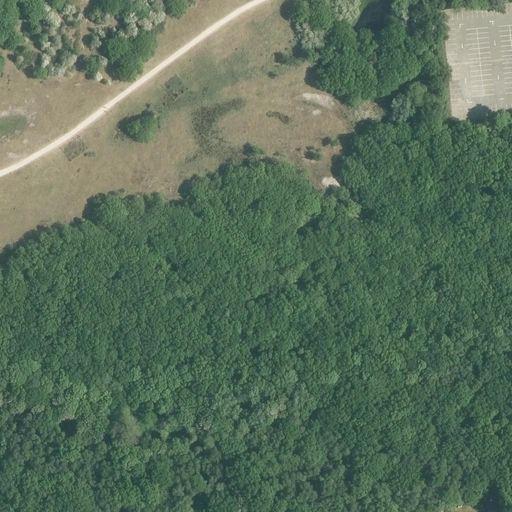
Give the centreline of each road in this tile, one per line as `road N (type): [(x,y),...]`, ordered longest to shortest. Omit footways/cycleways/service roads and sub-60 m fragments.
road 1 (unknown): [(511,365),(113,446),(45,413),(0,410)]
road 2 (track): [(511,434),(478,434),(349,469),(269,470),(142,491)]
road 3 (track): [(142,491),(0,492)]
